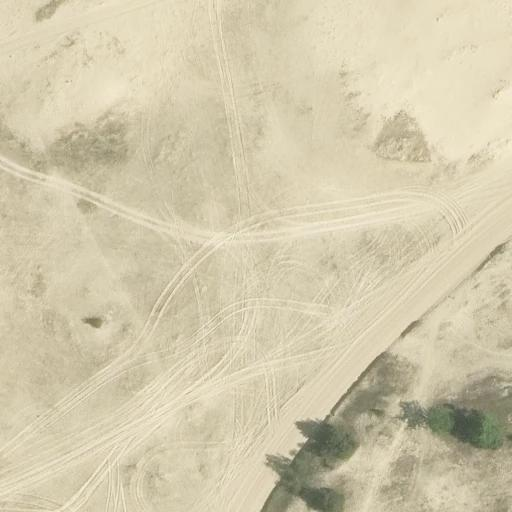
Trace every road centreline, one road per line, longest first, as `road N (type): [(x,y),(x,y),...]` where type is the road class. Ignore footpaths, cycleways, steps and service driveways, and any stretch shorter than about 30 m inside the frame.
road 1 (track): [(245,511),(340,371),(511,212)]
road 2 (track): [(149,0),(0,50)]
